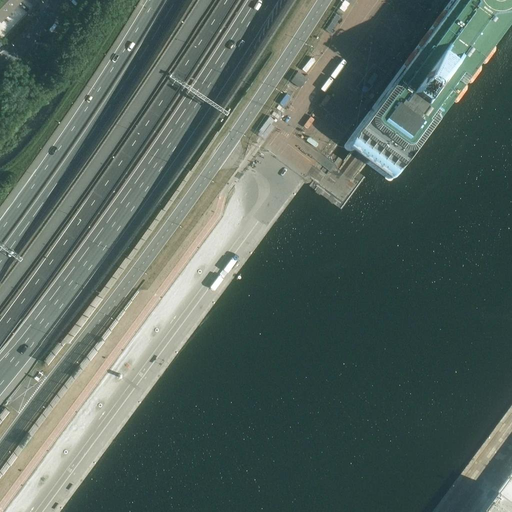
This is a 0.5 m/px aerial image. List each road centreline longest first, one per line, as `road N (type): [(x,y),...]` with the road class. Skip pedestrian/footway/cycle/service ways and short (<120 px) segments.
road 1 (unclassified): [(0,451),(186,204),(324,0)]
road 2 (motorway): [(0,379),(161,167),(274,0)]
road 3 (motorway): [(0,332),(233,0)]
road 4 (motorway): [(182,0),(0,264)]
road 5 (motorway): [(159,0),(0,232)]
